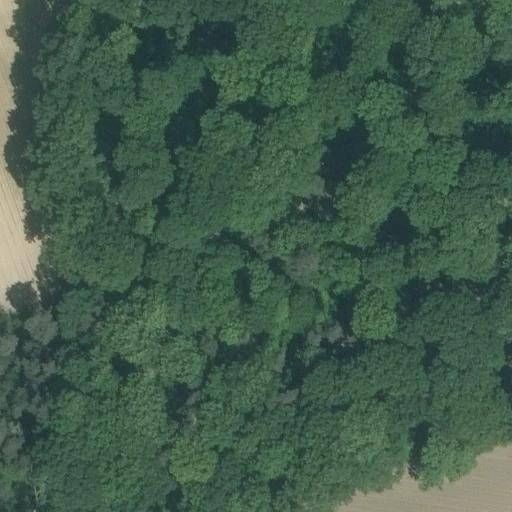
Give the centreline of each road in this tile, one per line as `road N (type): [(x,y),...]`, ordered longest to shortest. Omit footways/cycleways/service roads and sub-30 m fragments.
road 1 (track): [(311,0),(272,131),(165,344),(123,468),(98,511)]
road 2 (track): [(171,511),(511,395)]
